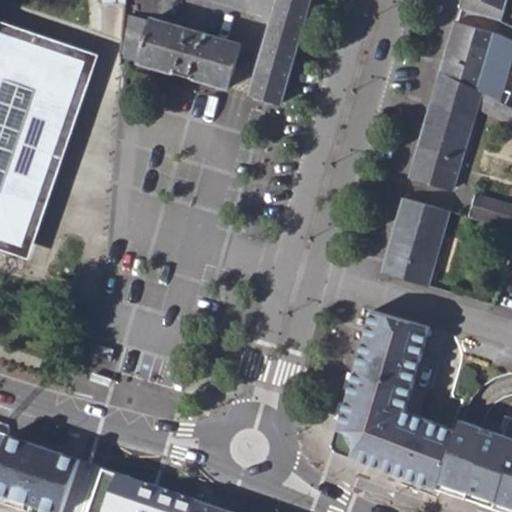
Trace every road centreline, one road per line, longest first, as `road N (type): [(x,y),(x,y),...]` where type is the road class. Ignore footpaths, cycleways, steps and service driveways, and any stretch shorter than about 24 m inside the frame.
road 1 (residential): [(379,0),(251,449)]
road 2 (secondary): [(0,389),(138,436),(251,449)]
